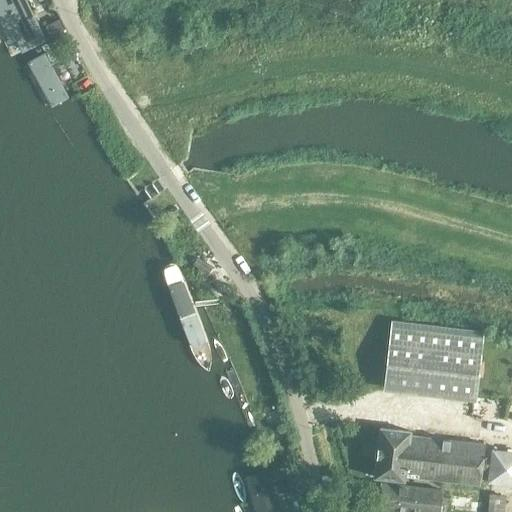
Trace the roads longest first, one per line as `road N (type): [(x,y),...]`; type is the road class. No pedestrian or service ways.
road 1 (unclassified): [(314,511),(280,362),(211,233),(161,174),(58,0)]
road 2 (track): [(511,97),(391,62),(256,72),(122,109)]
